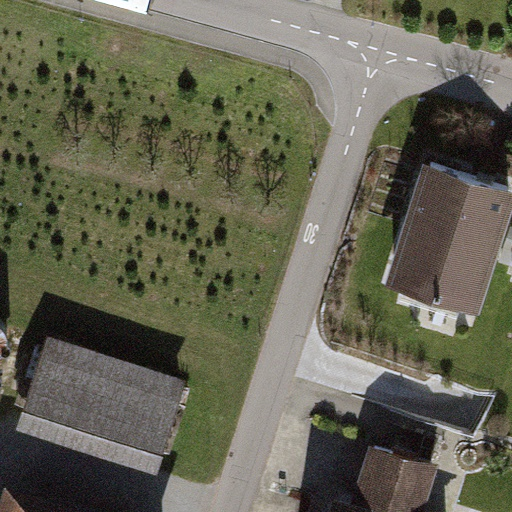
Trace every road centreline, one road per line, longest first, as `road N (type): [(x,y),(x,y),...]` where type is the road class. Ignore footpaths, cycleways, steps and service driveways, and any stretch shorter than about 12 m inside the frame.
road 1 (residential): [(378,50),(231,511)]
road 2 (tertiary): [(378,50),(196,0)]
road 3 (tertiary): [(511,88),(378,50)]
